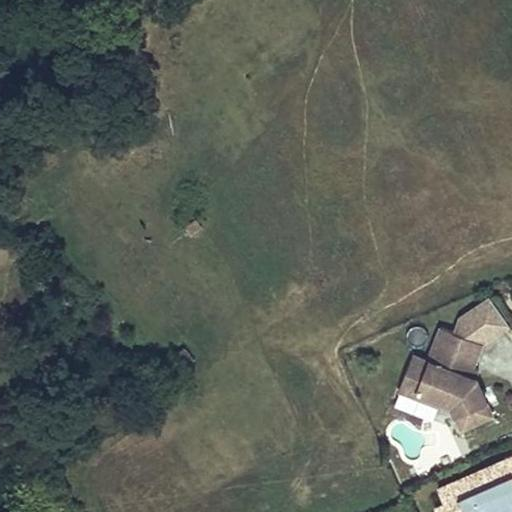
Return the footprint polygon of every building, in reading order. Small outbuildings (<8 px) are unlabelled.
[(193,221),(187,228),(193,234),(200,228),(193,221)] [(439,333),(428,366),(416,398),(451,411),(454,418),(462,434),(493,420),(476,383),(469,381),(481,348),(507,328),(488,302),(458,323),(454,338),(439,333)] [(416,398),(428,366),(414,361),(400,399),(454,418),(451,411),(416,398)] [(511,511),(511,503),(511,501),(511,500),(511,457),(467,478),(469,482),(460,487),(458,482),(437,491),(443,505),(434,509),(435,511),(511,511)] [(467,478),(458,482),(460,487),(469,482),(467,478)]
